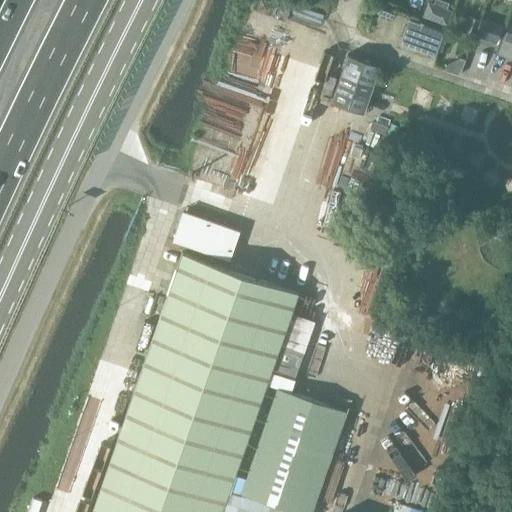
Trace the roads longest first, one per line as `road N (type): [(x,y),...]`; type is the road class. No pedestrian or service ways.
road 1 (unclassified): [(0,389),(185,0)]
road 2 (primary): [(0,298),(142,0)]
road 3 (primary): [(0,176),(86,0)]
